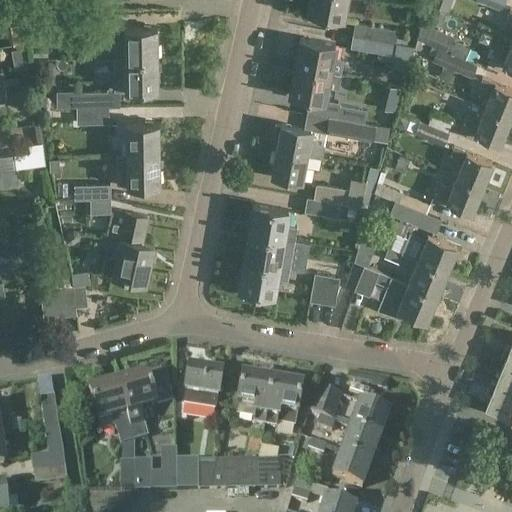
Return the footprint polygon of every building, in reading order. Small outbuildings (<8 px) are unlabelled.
[(347,0),(310,0),(308,13),(310,13),(310,16),(323,19),(323,16),(344,20),(347,0)] [(505,0),(478,0),(478,1),(501,10),(505,0)] [(433,9),(429,19),(441,24),(445,13),(433,9)] [(25,11),(25,23),(42,23),(42,11),(25,11)] [(107,11),(75,12),(75,28),(108,28),(107,11)] [(66,12),(66,28),(75,28),(75,12),(66,12)] [(352,35),(396,42),(399,30),(354,22),(352,35)] [(157,27),(114,27),(114,57),(114,58),(158,57),(157,27)] [(429,28),(424,40),(423,41),(448,52),(453,38),(429,28)] [(396,42),(352,35),(350,48),(394,56),(396,42)] [(295,67),(331,73),(336,45),(301,38),(295,67)] [(511,40),(508,51),(495,46),(489,59),(502,65),(503,63),(511,67),(511,40)] [(434,57),(432,61),(443,65),(454,70),(472,77),(477,64),(463,59),(437,48),(434,57)] [(158,57),(114,58),(115,89),(158,88),(158,57)] [(331,73),(295,67),(290,94),(292,95),(292,98),(305,101),(306,97),(325,101),(331,73)] [(482,77),(476,90),(489,96),(484,108),(509,118),(511,111),(511,89),(495,82),(482,77)] [(76,107),(109,106),(109,91),(76,91),(76,107)] [(366,109),(339,104),(337,117),(364,122),(366,109)] [(109,106),(76,107),(76,124),(109,123),(109,106)] [(465,117),(460,128),(472,133),(474,133),(499,143),(509,118),(484,108),(480,119),(466,113),(465,117)] [(428,123),(448,131),(452,122),(432,114),(428,123)] [(329,116),(329,117),(326,132),(369,140),(372,123),(364,122),(337,117),(329,116)] [(449,133),(419,120),(414,133),(444,145),(449,133)] [(126,125),(127,139),(121,139),(121,153),(127,153),(127,154),(160,154),(160,124),(126,125)] [(281,124),(281,126),(275,125),(273,137),(278,138),(276,149),(321,157),(323,145),(308,143),(310,130),(281,124)] [(453,145),(448,158),(461,163),(456,176),(481,186),(491,161),(466,151),(467,150),(453,145)] [(321,157),(276,149),(271,175),(278,176),(278,179),(287,180),(287,178),(301,180),(303,169),(314,171),(318,168),(321,157)] [(127,154),(116,155),(117,186),(128,185),(128,186),(161,185),(160,154),(127,154)] [(15,155),(0,156),(0,171),(17,169),(15,155)] [(399,155),(394,168),(404,172),(410,159),(399,155)] [(18,169),(17,169),(0,171),(0,187),(20,184),(18,169)] [(435,189),(433,196),(432,197),(433,197),(445,202),(446,202),(470,212),(481,186),(456,176),(449,194),(435,189)] [(375,186),(373,191),(381,194),(395,200),(426,212),(432,199),(378,177),(375,183),(376,184),(375,186)] [(90,199),(111,199),(110,184),(74,184),(74,199),(90,199)] [(316,185),(313,198),(339,202),(338,203),(346,204),(346,202),(348,189),(317,184),(316,185)] [(307,197),(304,211),(336,217),(336,216),(338,203),(339,202),(313,198),(307,197)] [(378,198),(375,208),(395,214),(398,203),(378,198)] [(111,212),(111,199),(90,199),(90,213),(111,212)] [(252,204),(248,232),(294,240),(297,226),(286,225),(288,210),(252,204)] [(120,210),(114,237),(123,239),(123,238),(144,242),(149,217),(120,210)] [(426,212),(421,226),(436,232),(442,219),(426,212)] [(400,217),(394,231),(415,240),(421,226),(400,217)] [(294,240),(248,232),(243,261),(290,268),(294,240)] [(27,234),(0,238),(0,253),(29,250),(27,234)] [(427,234),(417,258),(447,271),(457,246),(427,234)] [(123,239),(115,275),(147,282),(155,245),(144,242),(123,238),(123,239)] [(403,252),(399,251),(388,246),(384,256),(399,263),(403,252)] [(29,250),(0,253),(0,260),(1,270),(31,266),(29,250)] [(417,258),(407,282),(407,283),(436,296),(447,271),(417,258)] [(290,268),(243,261),(238,289),(241,289),(240,292),(253,294),(254,291),(274,295),(277,278),(288,280),(290,268)] [(364,265),(355,288),(368,294),(374,280),(378,271),(364,265)] [(73,286),(85,284),(90,284),(88,270),(72,272),(73,286)] [(378,271),(374,280),(387,285),(391,276),(378,271)] [(314,273),(314,278),(309,301),(323,303),(328,275),(314,273)] [(328,275),(323,303),(335,305),(340,277),(328,275)] [(407,283),(407,282),(391,276),(387,285),(378,308),(400,317),(402,310),(426,320),(436,296),(407,283)] [(73,286),(56,288),(40,290),(43,318),(77,314),(73,286)] [(505,397),(493,391),(487,405),(511,415),(511,344),(511,347),(511,357),(507,356),(496,383),(509,388),(505,397)] [(188,368),(184,395),(182,406),(215,412),(221,373),(188,368)] [(146,376),(118,384),(134,443),(146,439),(147,439),(139,411),(155,407),(171,402),(164,376),(147,380),(146,376)] [(242,379),(237,406),(236,415),(254,418),(252,425),(264,427),(272,384),(242,379)] [(118,384),(89,392),(97,423),(111,419),(119,447),(121,446),(134,443),(118,384)] [(301,389),(272,384),(264,427),(275,429),(275,425),(295,428),(301,389)] [(309,413),(319,416),(333,421),(341,397),(318,388),(309,413)] [(40,400),(44,430),(58,428),(54,398),(40,400)] [(359,403),(349,429),(380,440),(389,414),(359,403)] [(316,426),(316,427),(331,433),(332,431),(335,424),(335,423),(332,422),(319,417),(316,426)] [(0,436),(13,434),(11,421),(11,420),(0,421),(0,436)] [(349,429),(346,437),(340,454),(370,465),(371,463),(375,464),(379,451),(376,450),(380,440),(349,429)] [(310,442),(307,451),(322,457),(326,447),(310,442)] [(34,472),(64,468),(62,454),(32,458),(34,472)] [(370,465),(340,454),(331,478),(361,490),(370,465)] [(279,460),(265,461),(250,461),(251,490),(279,490),(279,460)] [(214,466),(211,491),(214,491),(234,491),(251,490),(250,461),(223,461),(214,462),(214,464),(214,466)] [(150,462),(134,463),(135,492),(151,492),(150,462)] [(135,492),(134,463),(119,463),(120,493),(135,492)] [(214,466),(197,466),(197,469),(198,491),(211,491),(214,466)] [(66,482),(64,468),(34,472),(36,487),(66,482)] [(160,474),(151,474),(151,492),(176,492),(175,474),(160,474)] [(292,490),(293,491),(290,500),(306,505),(309,496),(311,496),(314,487),(295,481),(292,490)] [(3,486),(0,486),(0,511),(17,511),(13,485),(3,486)] [(353,511),(355,509),(324,500),(320,511),(353,511)]
